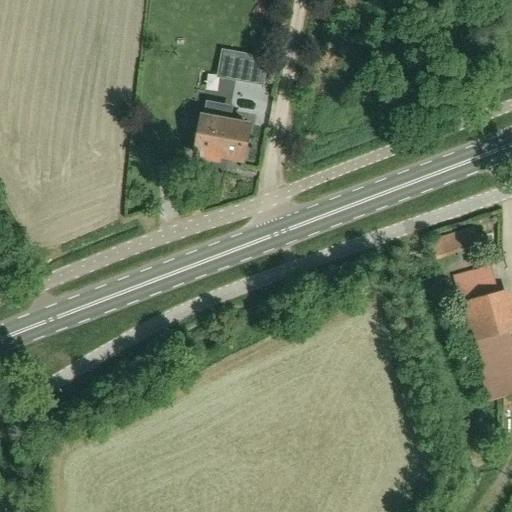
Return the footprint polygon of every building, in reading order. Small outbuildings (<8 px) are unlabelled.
[(266,58),(253,56),(248,80),(262,82),(266,58)] [(233,84),(235,73),(209,68),(207,78),(233,84)] [(242,158),(248,124),(225,120),(228,109),(206,105),(204,116),(203,116),(196,154),(211,157),(212,153),(242,158)] [(186,161),(170,158),(168,167),(184,170),(186,161)] [(473,343),(489,402),(511,395),(511,338),(510,332),(473,343)]
